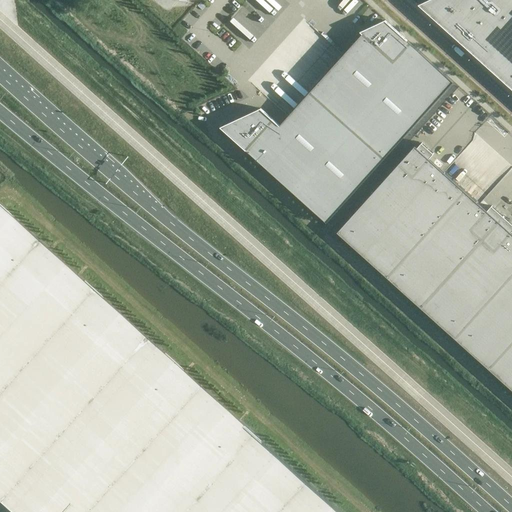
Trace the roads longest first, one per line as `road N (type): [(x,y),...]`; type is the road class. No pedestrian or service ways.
road 1 (trunk): [(511,506),(0,75)]
road 2 (trunk): [(0,111),(489,511)]
road 3 (unclassified): [(511,106),(393,0)]
